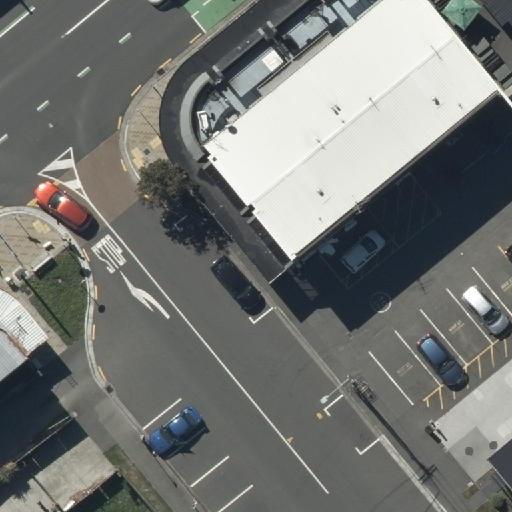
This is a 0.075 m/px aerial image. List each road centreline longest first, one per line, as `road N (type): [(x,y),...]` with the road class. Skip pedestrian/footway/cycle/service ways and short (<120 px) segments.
road 1 (residential): [(327,511),(0,117)]
road 2 (secondary): [(108,0),(0,88)]
